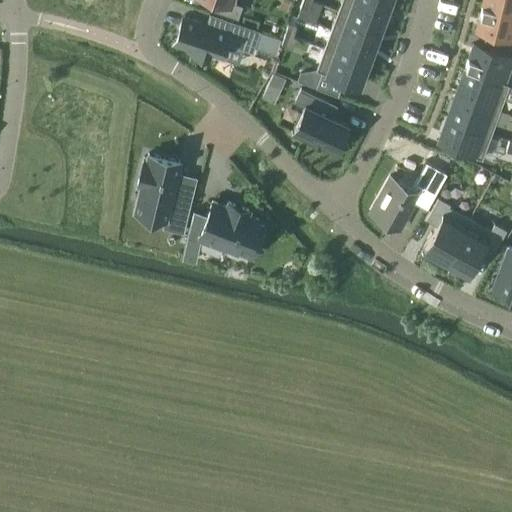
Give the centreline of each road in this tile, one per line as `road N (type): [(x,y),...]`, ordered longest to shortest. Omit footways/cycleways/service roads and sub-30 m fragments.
road 1 (residential): [(154,0),(145,24),(150,51),(263,138),(329,207)]
road 2 (residential): [(432,0),(373,151),(329,207)]
road 3 (residential): [(329,207),(440,289),(511,322)]
road 4 (residential): [(0,178),(20,47),(14,0)]
